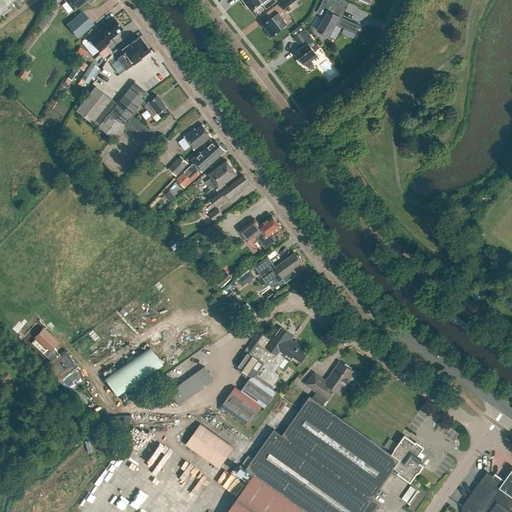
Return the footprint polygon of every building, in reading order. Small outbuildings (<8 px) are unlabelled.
[(0,0),(0,14),(10,7),(8,5),(14,0),(0,0)] [(73,11),(86,0),(90,3),(93,0),(65,0),(73,11)] [(243,0),(251,10),(261,3),(262,5),(268,0),(243,0)] [(296,0),(283,0),(279,4),(283,10),(297,0),(296,0)] [(341,17),(333,14),(339,0),(322,0),(322,2),(331,6),(329,10),(318,30),(330,37),(336,24),(356,33),(360,25),(341,17)] [(52,11),(57,5),(53,1),(48,7),(52,11)] [(287,25),(282,18),(278,13),(262,25),(267,31),(266,33),(270,39),(272,37),(281,30),(281,29),(287,25)] [(106,42),(122,28),(113,18),(99,30),(100,32),(90,40),(98,51),(107,44),(106,42)] [(317,56),(308,44),(311,41),(303,30),(294,37),(302,48),(295,53),(304,66),(317,56)] [(140,58),(149,51),(139,37),(129,44),(130,44),(122,50),(124,53),(117,59),(125,70),(141,59),(140,58)] [(85,57),(88,52),(80,47),(77,53),(85,57)] [(88,84),(98,67),(90,63),(80,79),(88,84)] [(22,79),(27,72),(22,69),(17,75),(22,79)] [(156,114),(166,107),(156,95),(152,99),(147,94),(148,94),(133,82),(116,104),(95,87),(75,111),(91,124),(93,123),(95,125),(106,111),(108,113),(97,127),(106,134),(112,138),(122,125),(144,99),(148,102),(142,106),(151,117),(156,114)] [(148,128),(131,115),(123,126),(139,139),(148,128)] [(195,150),(211,137),(202,125),(195,130),(194,129),(184,136),(195,150)] [(185,188),(200,175),(198,172),(200,170),(197,166),(210,153),(212,154),(221,146),(215,140),(208,147),(209,148),(202,154),(201,152),(197,156),(192,161),(194,163),(184,172),(184,173),(177,180),(185,188)] [(200,175),(226,152),(221,146),(212,154),(210,153),(197,166),(200,170),(198,172),(200,175)] [(180,156),(168,168),(176,176),(188,163),(180,156)] [(227,187),(225,184),(237,174),(227,161),(209,175),(212,178),(206,183),(211,190),(217,186),(219,188),(216,191),(218,194),(227,187)] [(240,189),(249,183),(243,175),(218,194),(211,200),(217,208),(228,200),(228,201),(242,191),(240,189)] [(215,220),(222,214),(218,208),(211,214),(215,220)] [(259,226),(254,220),(240,231),(248,242),(263,232),(265,234),(260,238),(266,246),(274,240),(270,235),(281,228),(280,227),(280,225),(279,224),(277,223),(272,216),(259,226)] [(184,240),(196,231),(192,225),(179,234),(184,240)] [(184,244),(174,237),(167,242),(174,251),(184,244)] [(293,269),(301,262),(301,260),(298,256),(296,254),(276,268),(268,258),(255,268),(259,274),(267,284),(275,278),(278,283),(282,280),(285,283),(295,276),(296,273),(293,269)] [(250,269),(238,279),(243,286),(256,276),(250,269)] [(221,288),(232,278),(225,271),(215,281),(221,288)] [(458,314),(439,300),(434,306),(454,320),(458,314)] [(44,327),(36,336),(51,350),(59,340),(44,327)] [(273,386),(279,377),(279,376),(279,375),(275,372),(284,358),(290,362),(293,357),(301,362),(309,351),(291,339),(293,336),(283,330),(280,327),(275,335),(272,333),(269,338),(259,331),(235,365),(251,377),(240,392),(234,387),(220,407),(247,426),(259,409),(262,406),(265,408),(277,392),(270,388),(271,386),(272,387),(273,386)] [(511,351),(492,337),(487,343),(506,357),(511,351)] [(106,378),(118,396),(164,363),(152,346),(106,378)] [(340,393),(350,379),(352,379),(353,378),(354,376),(355,374),(354,373),(355,372),(340,362),(326,382),(315,375),(316,374),(315,373),(306,384),(317,391),(312,397),(323,405),(328,399),(328,400),(335,390),(340,393)] [(177,406),(213,381),(203,366),(167,392),(177,406)] [(307,381),(314,371),(309,368),(302,378),(307,381)] [(87,406),(90,403),(73,386),(70,390),(87,406)] [(373,499),(395,468),(399,471),(398,473),(411,483),(418,473),(419,474),(424,466),(420,463),(423,459),(418,456),(424,447),(416,441),(415,442),(405,435),(395,449),(392,453),(323,405),(312,397),(310,396),(282,435),(274,429),(253,459),(249,455),(244,462),(248,465),(246,468),(254,474),(227,511),(374,511),(380,504),(373,499)] [(186,444),(219,468),(234,447),(201,423),(186,444)] [(511,465),(500,483),(511,491),(511,465)] [(503,487),(485,475),(481,481),(480,481),(475,488),(476,489),(462,509),(466,511),(511,511),(509,510),(511,505),(511,487),(508,485),(504,486),(503,487)] [(413,511),(424,495),(420,492),(416,489),(415,489),(410,486),(401,499),(410,505),(408,508),(413,511)]
